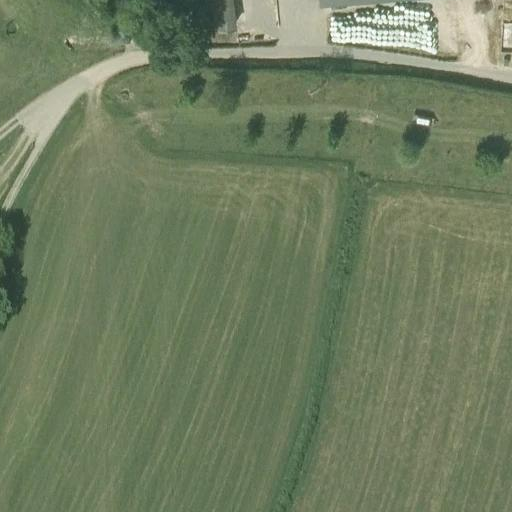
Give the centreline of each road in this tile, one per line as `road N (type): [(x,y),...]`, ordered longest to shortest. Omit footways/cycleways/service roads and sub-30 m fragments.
road 1 (track): [(56,99),(109,64),(152,56),(337,53),(511,78)]
road 2 (track): [(0,222),(56,99)]
